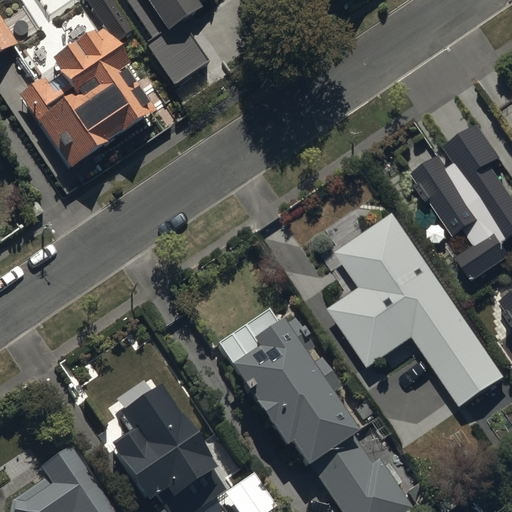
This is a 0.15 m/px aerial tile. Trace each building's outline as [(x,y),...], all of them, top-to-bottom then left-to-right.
[(166,86),(201,64),(173,21),(189,11),(184,2),(187,0),(120,0),(146,38),(138,43),(166,86)] [(341,0),(260,0),(262,3),(267,0),(286,0),(299,18),(323,0),(325,0),(331,8),(341,0)] [(0,61),(16,50),(0,25),(0,61)] [(101,40),(54,73),(46,61),(34,69),(44,84),(18,101),(66,173),(72,170),(77,177),(153,127),(140,107),(149,101),(138,85),(129,91),(123,83),(128,80),(101,40)] [(475,125),(441,148),(452,163),(446,167),(438,156),(410,175),(452,237),(462,230),(472,245),(454,257),(471,281),(509,255),(501,244),(511,236),(511,201),(488,166),(499,159),(475,125)] [(507,384),(395,220),(365,241),(372,250),(345,269),(362,294),(330,316),(371,375),(415,345),(462,414),(507,384)] [(511,290),(497,301),(511,323),(511,290)] [(251,334),(226,351),(279,432),(285,428),(339,509),(333,511),(401,511),(402,511),(345,425),(352,420),(275,304),(245,324),(251,334)] [(128,427),(123,431),(133,444),(111,462),(145,511),(152,511),(159,508),(162,511),(207,511),(225,500),(160,403),(151,409),(149,405),(131,417),(134,423),(128,427)] [(107,511),(71,458),(39,477),(46,487),(11,509),(10,511),(107,511)]
